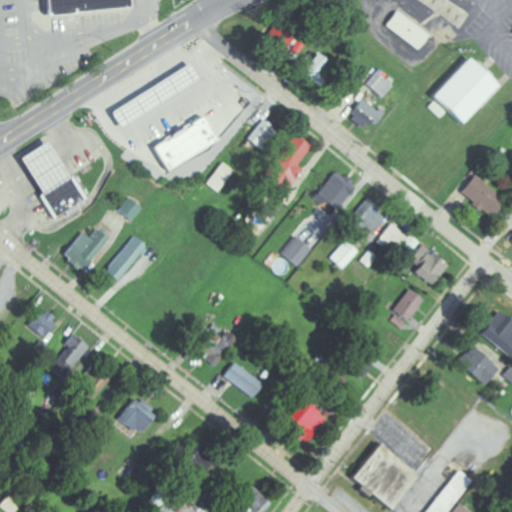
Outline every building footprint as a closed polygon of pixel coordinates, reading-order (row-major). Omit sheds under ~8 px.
[(44,0),(46,13),(130,6),(129,0),(44,0)] [(396,9),(427,33),(415,48),(384,24),(396,9)] [(328,63),(312,52),(296,74),(312,86),(328,63)] [(432,95),(468,56),(497,84),(462,122),(432,95)] [(176,92),(197,79),(188,63),(166,76),(176,92)] [(364,85),(382,98),(391,85),(373,72),(364,85)] [(347,118),(361,128),(368,117),(375,122),(381,113),(360,99),(347,118)] [(168,172),(218,142),(202,115),(152,145),(168,172)] [(255,149),(271,129),(260,120),(244,139),(255,149)] [(285,191),(298,169),(294,166),(307,145),(290,134),(263,178),(285,191)] [(47,141),(84,197),(54,217),(39,194),(42,191),(21,158),(47,141)] [(232,172),(219,162),(202,183),(215,193),(232,172)] [(354,186),(335,170),(314,194),(333,211),(354,186)] [(492,218),(505,201),(474,175),(460,192),(492,218)] [(139,207),(127,197),(116,210),(129,220),(139,207)] [(365,227),(371,232),(384,216),(365,200),(347,223),(360,234),(365,227)] [(393,254),(406,236),(390,224),(377,242),(393,254)] [(109,241),(96,229),(88,238),(82,232),(61,254),(80,272),(109,241)] [(132,235),(144,244),(116,281),(104,272),(132,235)] [(310,249),(294,236),(280,255),(296,267),(310,249)] [(330,258),(342,269),(359,252),(347,240),(330,258)] [(421,261),(413,272),(432,286),(448,265),(421,244),(413,255),(421,261)] [(407,322),(424,301),(409,289),(392,310),(407,322)] [(40,309),(27,325),(44,338),(57,321),(40,309)] [(511,323),(498,311),(479,332),(511,361),(511,323)] [(219,339),(211,333),(195,353),(212,366),(234,339),(225,331),(219,339)] [(67,346),(70,348),(61,361),(72,369),(88,349),(73,338),(67,346)] [(497,368),(469,347),(455,365),(484,386),(497,368)] [(359,379),(370,365),(358,355),(347,369),(359,379)] [(249,398),(260,384),(232,362),(221,376),(249,398)] [(502,377),(511,384),(511,368),(510,367),(502,377)] [(85,395),(95,400),(106,378),(96,373),(85,395)] [(117,421),(133,430),(135,427),(144,433),(156,412),(130,397),(117,421)] [(287,425),(305,441),(322,421),(304,405),(287,425)] [(183,459),(197,442),(184,432),(170,449),(183,459)] [(378,443),(416,474),(387,509),(349,478),(378,443)] [(423,511),(457,469),(471,480),(445,511),(423,511)] [(233,511),(261,511),(269,504),(247,485),(235,499),(241,504),(233,511)]
